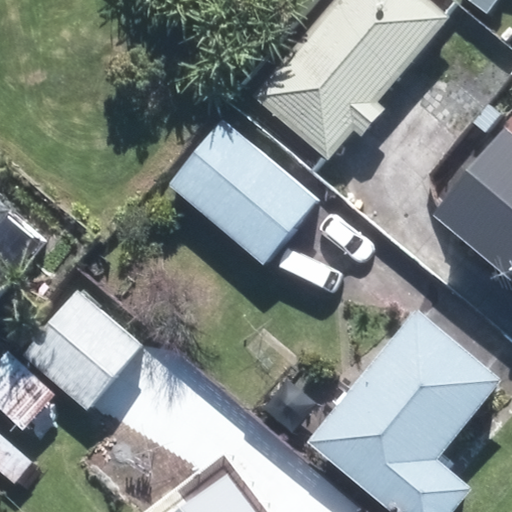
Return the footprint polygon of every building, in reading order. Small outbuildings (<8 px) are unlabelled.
[(457,19),(433,0),(342,0),(258,99),(334,163),(358,135),(367,142),(392,113),(383,105),(457,19)] [(322,203),(229,124),(174,189),(267,267),(322,203)] [(511,136),(441,220),(511,280),(511,136)] [(0,281),(13,267),(0,256),(0,246),(25,217),(0,195),(0,281)] [(147,348),(83,292),(27,357),(91,412),(147,348)] [(510,385),(427,314),(313,446),(389,511),(460,511),(478,491),(443,462),(510,385)] [(62,398),(13,355),(0,370),(0,406),(30,433),(62,398)] [(42,469),(0,430),(0,473),(20,493),(42,469)] [(261,511),(236,479),(191,511),(261,511)]
